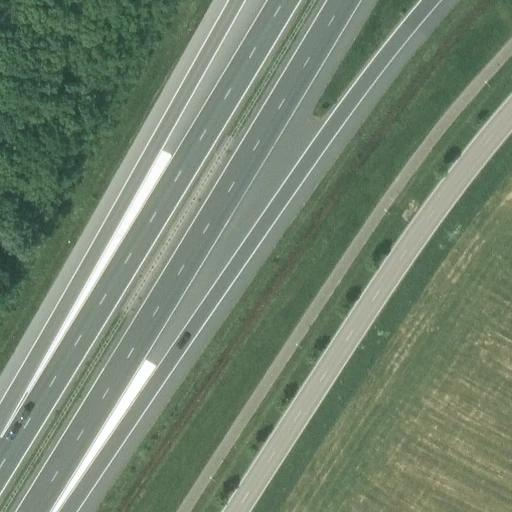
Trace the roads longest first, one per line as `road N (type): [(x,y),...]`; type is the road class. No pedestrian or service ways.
road 1 (motorway): [(58,511),(391,48),(434,0)]
road 2 (motorway): [(31,511),(343,0)]
road 3 (motorway): [(282,0),(0,468)]
road 4 (motorway): [(247,0),(0,467)]
road 5 (tertiary): [(236,511),(381,286),(511,114)]
